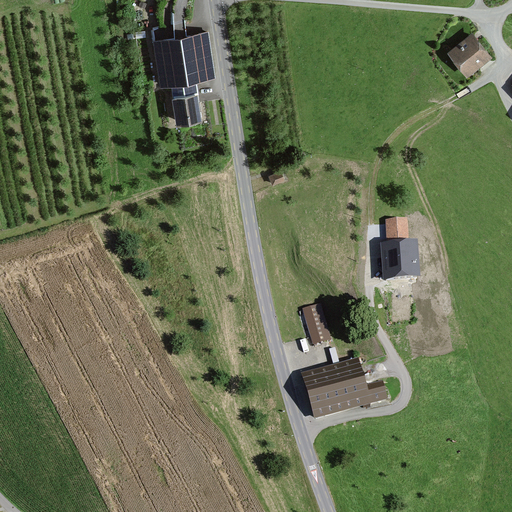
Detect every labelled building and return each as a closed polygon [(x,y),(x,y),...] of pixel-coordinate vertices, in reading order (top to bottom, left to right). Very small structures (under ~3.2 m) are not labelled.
[(209,30),(154,38),(161,85),(170,84),(177,126),(203,122),(197,80),(216,77),(209,30)] [(472,32),(449,50),(468,75),(491,57),(472,32)] [(288,180),(285,170),(269,174),(271,185),(288,180)] [(406,223),(388,224),(390,249),(382,249),(383,269),(376,270),(377,283),(420,281),(418,247),(408,248),(406,223)] [(319,307),(303,311),(313,345),(328,341),(319,307)] [(357,361),(301,377),(315,423),(387,401),(382,384),(365,389),(357,361)]
